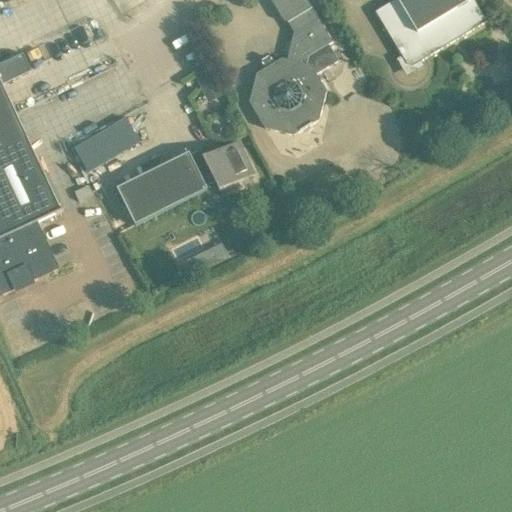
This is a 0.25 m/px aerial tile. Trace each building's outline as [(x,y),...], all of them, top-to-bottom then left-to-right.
[(326,94),(316,76),(338,63),(329,47),(332,45),(305,0),(274,0),(270,2),(283,24),(287,25),(293,35),(287,62),(282,61),(256,76),(249,105),(264,131),(293,138),(319,123),(326,94)] [(472,0),(395,0),(396,1),(374,14),(408,70),(486,24),(472,0)] [(0,65),(0,79),(3,87),(32,74),(23,55),(0,65)] [(200,77),(211,101),(223,96),(211,72),(200,77)] [(35,227),(62,215),(0,83),(0,299),(56,273),(35,227)] [(124,117),(71,147),(86,173),(138,142),(124,117)] [(135,228),(207,193),(205,189),(215,185),(219,194),(253,177),(237,145),(215,156),(212,151),(202,156),(200,152),(190,157),(189,156),(117,192),(135,228)] [(161,170),(157,160),(140,169),(145,178),(161,170)] [(176,268),(183,283),(203,273),(196,258),(176,268)]
